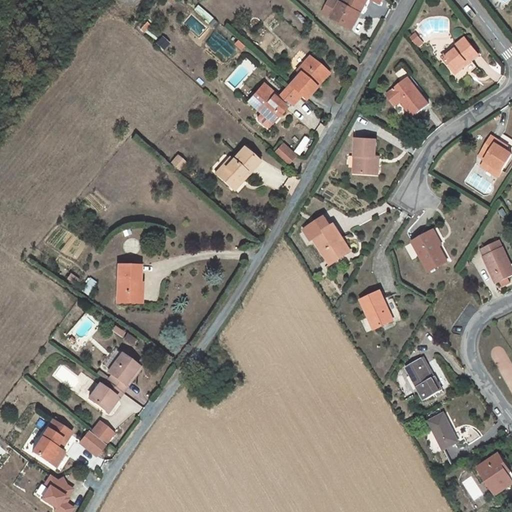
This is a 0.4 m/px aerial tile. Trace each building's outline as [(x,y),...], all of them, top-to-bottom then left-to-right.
[(337,0),(329,16),(332,18),(341,2),(337,0)] [(373,0),(380,3),(381,0),(345,0),(343,3),(341,2),(332,18),(349,27),(357,11),(360,13),(367,0),(373,0)] [(357,11),(349,27),(351,29),(360,13),(357,11)] [(213,29),(217,23),(213,20),(208,25),(213,29)] [(143,33),(149,25),(146,22),(140,30),(143,33)] [(411,39),(416,45),(420,42),(415,36),(411,39)] [(465,39),(442,57),(457,75),(480,56),(465,39)] [(290,104),(292,106),(300,97),(304,100),(315,88),(314,86),(319,80),(318,75),(324,70),(309,57),(297,72),(299,74),(288,86),(279,97),(278,98),(283,102),(281,104),(286,109),(290,104)] [(314,86),(315,88),(328,73),(324,70),(318,75),(319,80),(314,86)] [(395,106),(401,102),(413,117),(429,104),(408,79),(387,95),(395,106)] [(276,113),(279,115),(286,109),(281,104),(271,95),(273,93),(263,85),(248,103),(261,114),(258,118),(258,121),(263,125),(266,125),(268,121),(276,113)] [(279,97),(274,92),(273,93),(271,95),(281,104),(283,102),(278,98),(279,97)] [(268,121),(272,123),(279,115),(276,113),(268,121)] [(507,147),(491,137),(482,152),(479,157),(486,161),(482,167),(498,178),(502,171),(511,156),(511,154),(505,149),(507,147)] [(376,140),(357,139),(355,174),(375,175),(376,157),(376,140)] [(283,146),(275,155),(287,166),(295,157),(283,146)] [(243,180),(259,162),(242,148),(232,161),(229,159),(222,167),(224,169),(218,177),(231,188),(240,178),(243,180)] [(178,159),(173,164),(178,170),(183,164),(178,159)] [(222,167),(215,174),(218,177),(224,169),(222,167)] [(240,178),(231,188),(234,191),(243,180),(240,178)] [(311,241),(314,239),(331,228),(325,218),(304,231),(311,241)] [(314,239),(330,265),(348,254),(340,242),(343,240),(334,226),(331,228),(314,239)] [(442,244),(434,229),(431,231),(439,246),(442,244)] [(413,242),(420,256),(429,272),(448,262),(439,246),(431,231),(412,241),(413,242)] [(340,242),(348,254),(351,252),(343,240),(340,242)] [(496,284),(500,282),(508,278),(511,276),(511,267),(500,241),(480,249),(496,284)] [(139,267),(117,267),(117,303),(134,303),(135,284),(139,284),(139,267)] [(511,283),(508,278),(500,282),(503,287),(511,283)] [(372,315),(378,328),(394,321),(381,292),(361,300),(368,316),(372,315)] [(367,317),(374,330),(378,328),(372,315),(368,316),(367,317)] [(135,341),(127,335),(124,339),(132,346),(135,341)] [(179,351),(172,346),(169,351),(176,356),(179,351)] [(107,382),(105,381),(101,387),(99,385),(88,400),(105,412),(115,398),(118,400),(122,393),(130,382),(128,380),(137,367),(121,355),(107,373),(111,376),(107,382)] [(425,401),(436,395),(443,391),(435,377),(432,379),(421,359),(405,367),(425,401)] [(130,382),(140,369),(137,367),(128,380),(130,382)] [(97,374),(105,381),(108,378),(99,371),(97,374)] [(409,408),(417,403),(413,396),(404,401),(409,408)] [(115,398),(105,412),(107,414),(118,400),(115,398)] [(444,450),(459,442),(444,414),(428,422),(443,450),(441,451),(444,458),(447,457),(444,450)] [(117,429),(104,418),(91,433),(105,444),(117,429)] [(55,420),(54,422),(62,428),(64,425),(55,420)] [(71,433),(62,428),(54,422),(52,421),(31,454),(54,468),(64,453),(60,451),(71,433)] [(105,444),(91,433),(89,432),(79,443),(96,456),(105,445),(105,444)] [(499,455),(478,468),(496,494),(511,484),(511,479),(508,474),(511,472),(499,455)] [(72,489),(49,476),(43,486),(46,487),(38,501),(54,510),(52,511),(72,511),(74,509),(64,503),(72,489)]
